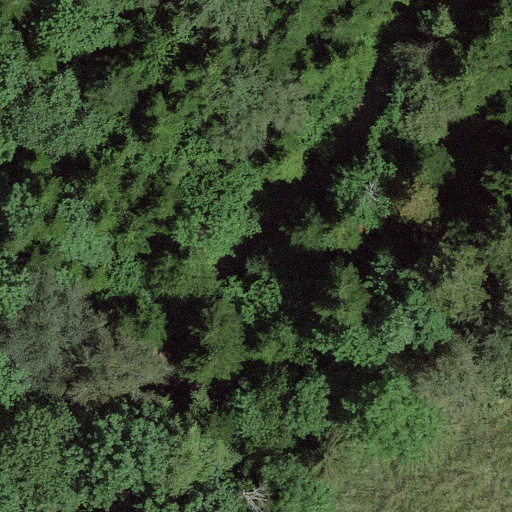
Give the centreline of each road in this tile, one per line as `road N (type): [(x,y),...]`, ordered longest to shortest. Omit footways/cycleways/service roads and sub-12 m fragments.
road 1 (track): [(511,255),(292,367),(0,429)]
road 2 (track): [(450,0),(106,407)]
